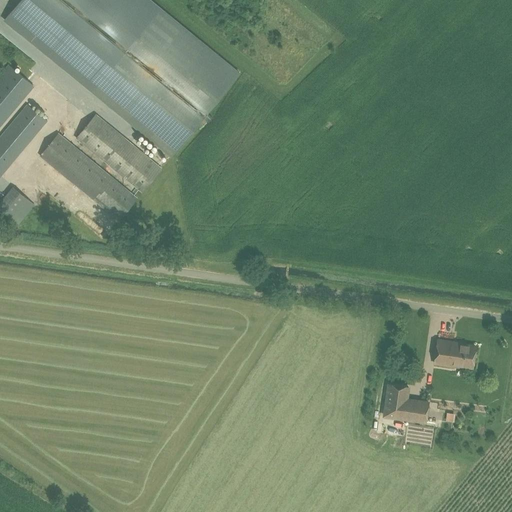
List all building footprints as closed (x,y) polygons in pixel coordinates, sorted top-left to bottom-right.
[(171,158),(204,118),(209,122),(213,117),(208,113),(240,73),(160,8),(150,0),(20,0),(3,21),(91,92),(171,158)] [(10,65),(0,76),(0,128),(35,87),(10,65)] [(45,83),(53,90),(62,82),(53,74),(45,83)] [(28,103),(0,136),(0,177),(48,120),(28,103)] [(142,192),(162,168),(96,114),(76,138),(142,192)] [(137,198),(58,134),(40,156),(119,220),(137,198)] [(51,171),(47,174),(52,182),(56,179),(51,171)] [(35,205),(13,186),(0,201),(0,208),(19,225),(35,205)] [(472,366),(475,347),(461,345),(461,344),(438,340),(435,363),(458,366),(458,364),(472,366)] [(389,385),(384,416),(426,422),(429,403),(407,399),(409,388),(389,385)] [(458,421),(458,412),(450,412),(450,421),(458,421)]
